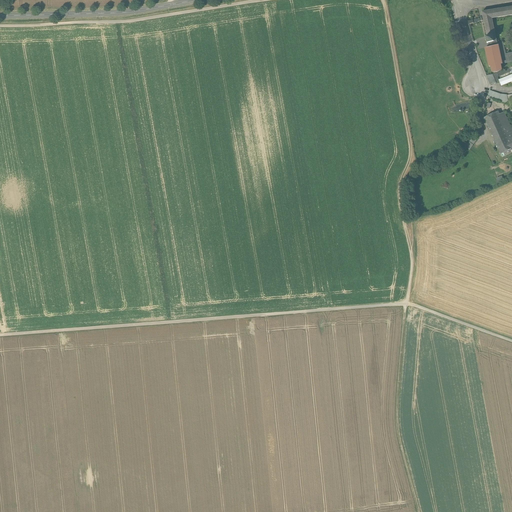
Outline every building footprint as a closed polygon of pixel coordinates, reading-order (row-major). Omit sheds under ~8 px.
[(488,44),(489,47),(497,46),(497,43),(491,19),(511,15),(511,7),(482,12),(487,37),(493,35),(494,42),(488,44)] [(494,42),(493,35),(487,37),(485,37),(487,44),(488,44),(494,42)] [(501,45),(504,57),(511,55),(511,52),(505,54),(503,42),(497,43),(497,46),(501,45)] [(511,55),(504,57),(501,45),(497,46),(489,47),(485,48),(489,67),(491,66),(492,72),(493,72),(495,72),(496,72),(497,71),(498,71),(499,71),(500,70),(501,70),(500,64),(511,61),(511,55)] [(511,74),(499,80),(498,77),(511,71),(511,67),(491,75),(486,76),(490,85),(496,83),(500,83),(501,86),(511,81),(511,74)] [(504,103),(508,102),(507,96),(500,95),(489,90),(488,97),(504,103)] [(497,112),(484,118),(501,154),(511,148),(511,129),(504,112),(499,115),(497,112)]
